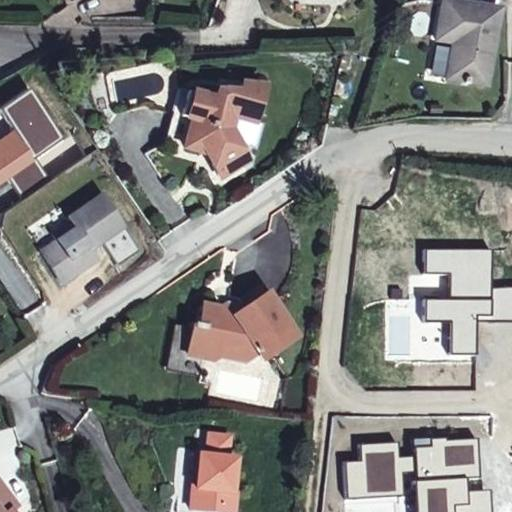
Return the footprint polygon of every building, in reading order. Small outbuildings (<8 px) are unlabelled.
[(451,84),(490,91),(506,19),(450,7),(442,46),(457,49),(451,84)] [(215,161),(210,163),(216,173),(239,160),(224,136),(230,113),(252,119),(262,81),(241,77),(239,87),(213,83),(212,89),(177,80),(162,140),(202,151),(207,148),(215,161)] [(202,151),(210,163),(215,161),(207,148),(202,151)] [(38,248),(60,282),(84,266),(78,256),(93,247),(90,241),(121,221),(102,190),(68,213),(71,218),(51,232),(54,237),(38,248)] [(93,247),(78,256),(84,266),(99,256),(93,247)] [(454,336),(468,337),(488,340),(499,341),(505,278),(500,277),(501,256),(465,252),(454,336)] [(261,287),(255,280),(233,294),(239,303),(261,287)] [(261,287),(239,303),(233,294),(227,298),(227,291),(216,291),(214,299),(208,298),(204,315),(197,314),(195,321),(189,350),(205,353),(214,354),(224,348),(229,354),(238,349),(243,356),(258,349),(262,355),(294,332),(261,287)] [(205,353),(189,350),(195,321),(175,319),(168,369),(200,373),(205,353)] [(485,352),(488,340),(468,337),(467,349),(485,352)] [(203,451),(200,484),(194,484),(193,504),(241,510),(242,490),(238,489),(240,456),(233,455),(235,434),(210,431),(208,451),(203,451)] [(194,484),(200,484),(203,451),(197,450),(194,484)] [(0,511),(8,511),(15,508),(3,491),(11,486),(0,470),(0,511)] [(11,486),(3,491),(15,508),(22,503),(11,486)]
